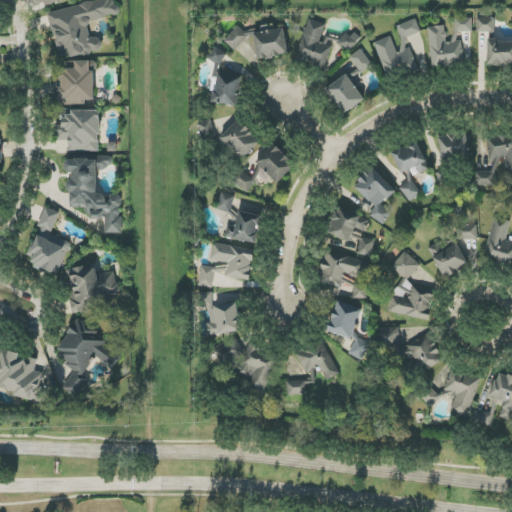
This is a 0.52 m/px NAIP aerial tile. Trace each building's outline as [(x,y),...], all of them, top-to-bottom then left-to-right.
[(59,0),(37,0),(42,9),(59,0)] [(103,0),(50,11),(60,60),(100,51),(97,37),(90,38),(87,22),(118,15),(114,0),(103,0)] [(495,33),(495,17),(477,18),(477,33),(495,33)] [(473,32),(472,18),(455,18),(455,32),(473,32)] [(326,25),(310,19),(297,59),(325,68),(333,46),(320,42),(326,25)] [(375,42),(389,81),(418,70),(407,38),(422,32),(417,19),(393,28),(396,35),(375,42)] [(428,27),(433,68),(464,64),(461,42),(447,43),(445,25),(428,27)] [(235,51),(250,35),(240,26),(225,41),(235,51)] [(254,33),(258,60),(289,55),(284,28),(254,33)] [(359,38),(349,32),(340,46),(351,52),(359,38)] [(488,65),(511,65),(511,41),(488,40),(488,65)] [(227,52),(213,46),(207,61),(221,67),(227,52)] [(361,73),(373,65),(362,49),(350,56),(361,73)] [(95,100),(94,61),(76,61),(76,70),(59,70),(59,104),(86,104),(86,100),(95,100)] [(214,103),(239,105),(241,76),(216,74),(214,103)] [(365,102),(351,74),(327,87),(341,114),(365,102)] [(100,111),(65,110),(64,125),(57,125),(57,140),(70,140),(70,151),(99,152),(100,111)] [(218,138),(229,151),(234,147),(243,158),(261,143),(240,119),(218,138)] [(216,139),(212,120),(198,123),(202,142),(216,139)] [(470,158),(468,132),(440,134),(442,160),(470,158)] [(511,174),(511,134),(489,136),(490,171),(475,172),(475,186),(499,185),(498,159),(506,159),(507,174),(511,174)] [(401,174),(427,165),(419,142),(393,151),(401,174)] [(279,183),(296,165),(273,144),(256,162),(279,183)] [(122,195),(97,195),(97,170),(113,170),(112,158),(65,158),(66,173),(70,173),(70,208),(89,208),(89,219),(105,219),(105,234),(122,234),(122,195)] [(354,187),(376,207),(370,214),(382,225),(392,214),(382,205),(396,190),(372,167),(354,187)] [(421,194),(414,180),(401,187),(408,200),(421,194)] [(237,197),(222,192),(216,209),(230,214),(237,197)] [(60,213),(46,207),(38,227),(41,227),(27,262),(59,275),(71,243),(51,235),(60,213)] [(256,244),(262,216),(240,211),(236,226),(228,225),(225,237),(256,244)] [(511,265),(511,241),(507,241),(510,221),(492,218),(485,261),(511,265)] [(478,239),(478,224),(458,225),(458,239),(478,239)] [(470,266),(459,242),(451,245),(448,237),(428,246),(443,278),(470,266)] [(251,281),(254,250),(212,245),(210,264),(202,263),(199,286),(213,288),(215,271),(226,273),(225,278),(251,281)] [(342,287),(345,275),(363,279),(367,260),(326,251),(319,282),(342,287)] [(430,319),(435,290),(408,286),(409,278),(421,265),(405,251),(392,267),(405,279),(392,294),(389,313),(430,319)] [(74,313),(112,308),(110,295),(119,294),(116,272),(97,275),(97,269),(86,271),(85,267),(68,269),(74,313)] [(354,283),(353,298),(368,299),(368,284),(354,283)] [(240,333),(238,304),(214,305),(213,292),(198,293),(199,308),(210,307),(211,324),(207,324),(208,335),(240,333)] [(363,311),(339,302),(327,331),(352,340),(363,311)] [(126,350),(76,321),(57,352),(69,359),(65,365),(75,371),(64,388),(79,397),(90,379),(84,375),(94,357),(115,369),(126,350)] [(399,327),(378,328),(379,349),(398,348),(398,355),(415,355),(415,368),(439,367),(438,340),(400,341),(399,327)] [(264,394),(278,358),(250,347),(249,349),(223,339),(214,362),(251,376),(247,388),(264,394)] [(341,374),(323,343),(316,343),(296,354),(309,377),(302,381),(287,381),(287,396),(314,396),(314,371),(320,368),(328,381),(341,374)] [(0,386),(42,406),(49,392),(39,387),(44,375),(34,370),(38,363),(20,354),(20,355),(0,345),(0,386)] [(511,420),(511,376),(500,372),(491,396),(506,402),(500,417),(511,421),(511,420)] [(476,410),(472,426),(491,430),(496,405),(503,406),(504,401),(494,399),(491,413),(476,410)]
